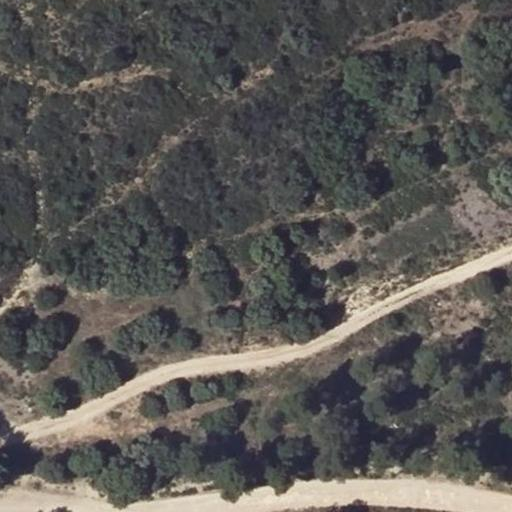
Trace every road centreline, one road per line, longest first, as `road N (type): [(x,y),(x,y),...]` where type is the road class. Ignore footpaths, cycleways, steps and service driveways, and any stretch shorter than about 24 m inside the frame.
road 1 (track): [(511,257),(258,364),(176,369),(0,431)]
road 2 (track): [(511,507),(335,495),(173,511)]
